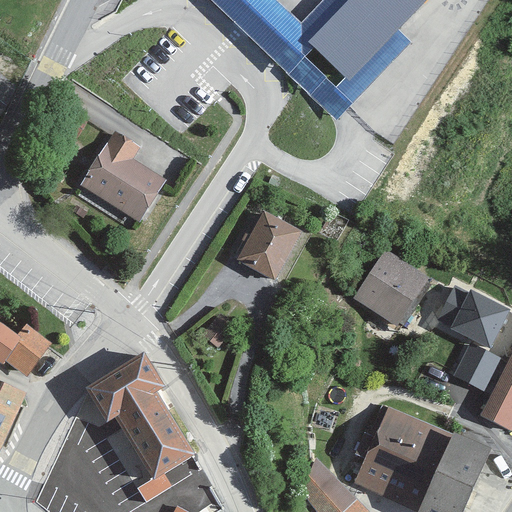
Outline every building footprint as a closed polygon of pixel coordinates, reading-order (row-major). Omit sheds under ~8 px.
[(289,22),(265,0),(211,0),(339,121),(411,45),(400,34),(367,68),(331,34),(363,0),(341,0),(306,37),(291,53),(274,38),(289,22)] [(363,0),(331,34),(367,68),(400,34),(431,0),(363,0)] [(289,22),(274,38),(291,53),(306,37),(289,22)] [(164,189),(110,154),(90,185),(126,208),(123,213),(140,225),(164,189)] [(303,235),(268,216),(242,264),(277,283),(303,235)] [(425,285),(387,260),(360,302),(398,326),(425,285)] [(511,308),(449,283),(434,321),(469,336),(453,377),(487,391),(501,356),(496,354),(511,314),(511,308)] [(398,326),(360,302),(356,308),(399,337),(430,288),(425,285),(398,326)] [(237,329),(226,320),(219,327),(231,337),(237,329)] [(231,337),(219,327),(208,339),(220,349),(231,337)] [(21,344),(0,329),(0,361),(5,366),(9,361),(26,374),(48,346),(31,332),(25,339),(21,344)] [(163,390),(144,360),(89,393),(107,424),(116,419),(123,432),(153,482),(194,459),(155,394),(163,390)] [(510,430),(511,426),(511,360),(482,418),(510,430)] [(21,399),(0,390),(0,449),(2,444),(21,399)] [(385,409),(381,407),(366,440),(364,438),(358,454),(370,459),(388,419),(382,416),(385,409)] [(425,511),(458,441),(385,409),(382,416),(388,419),(370,459),(359,482),(422,511),(425,511)] [(123,432),(116,419),(107,424),(115,437),(123,432)] [(460,511),(487,454),(458,441),(425,511),(460,511)] [(365,511),(314,460),(313,474),(305,492),(321,511),(365,511)]
